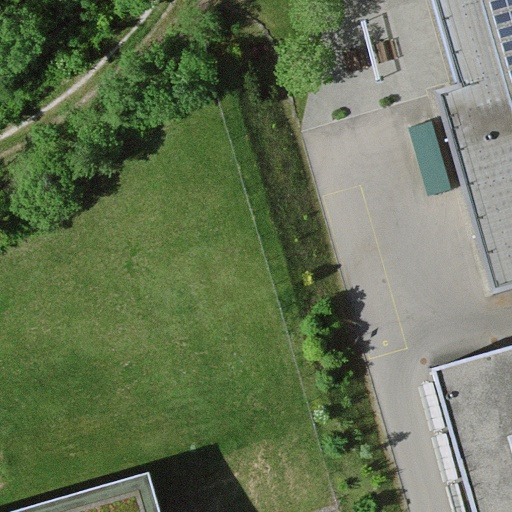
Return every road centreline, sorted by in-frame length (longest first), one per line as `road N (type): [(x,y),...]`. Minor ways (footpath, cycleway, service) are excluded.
road 1 (unknown): [(333,140),(436,511)]
road 2 (track): [(0,138),(69,95),(156,0)]
